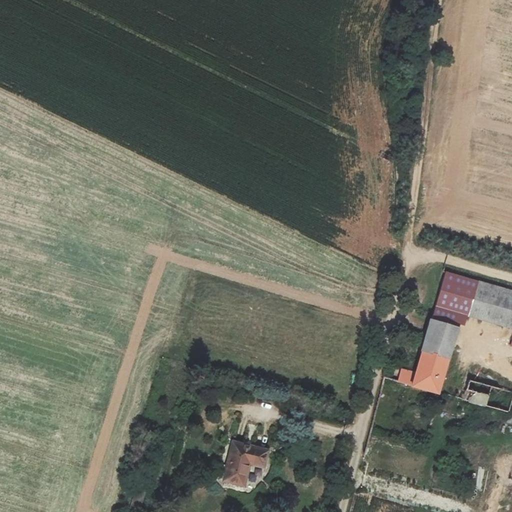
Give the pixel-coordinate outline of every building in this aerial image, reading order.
[(465,297),(471,279),(443,272),(414,372),(403,370),(400,379),(437,389),(465,297)] [(511,291),(471,279),(465,297),(508,309),(511,294),(511,291)] [(511,387),(468,379),(463,396),(510,408),(511,399),(511,387)] [(236,443),(226,480),(246,485),(251,464),(267,468),(271,451),(236,443)] [(142,511),(147,495),(137,493),(132,510),(139,511),(142,511)]
